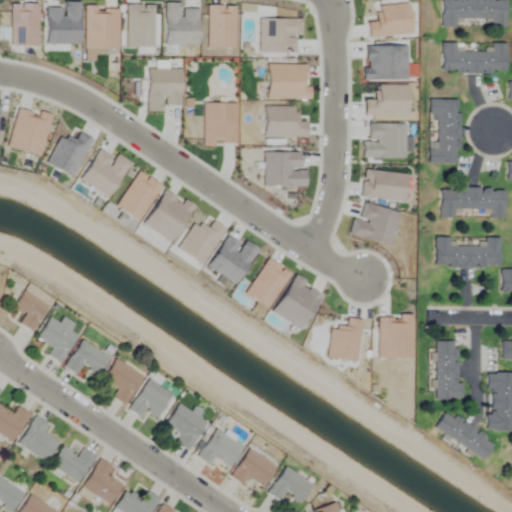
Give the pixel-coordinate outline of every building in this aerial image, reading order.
[(441,2),(453,2),(453,0),(493,0),(493,2),(503,2),(503,20),(442,20),(441,2)] [(504,68),(493,68),(493,71),(452,72),(452,68),(442,68),(442,49),(504,49),(504,68)] [(452,100),(452,111),(456,111),(456,151),(453,151),(453,162),(434,162),(434,100),(452,100)] [(440,191),(451,191),(451,187),(492,187),(492,191),(502,191),(502,210),(440,210),(440,191)] [(496,261),(485,261),(485,265),(444,265),(444,261),(434,261),(434,242),(496,242),(496,261)] [(511,289),(501,289),(501,270),(511,270),(511,289)] [(22,316),(17,324),(29,332),(47,306),(22,290),(10,308),(22,316)] [(71,324),(61,319),(58,324),(46,318),(35,339),(50,347),(45,357),(58,365),(74,335),(67,332),(71,324)] [(451,337),(451,348),(455,348),(455,388),(451,388),(451,399),(433,399),(433,337),(451,337)] [(499,341),(510,341),(510,338),(511,338),(511,360),(499,360),(499,341)] [(81,367),(96,376),(107,359),(79,341),(62,368),(75,376),(81,367)] [(124,406),(140,375),(111,361),(100,381),(115,389),(110,399),(124,406)] [(491,429),(491,418),(488,418),(488,377),(491,377),(491,367),(510,367),(510,429),(491,429)] [(144,410),(154,418),(166,402),(143,385),(125,409),(138,418),(144,410)] [(203,421),(174,405),(163,425),(178,434),(173,444),(187,451),(203,421)] [(0,437),(9,443),(28,415),(15,406),(10,415),(0,408),(0,437)] [(443,410),(452,416),(454,413),(488,434),(486,438),(495,443),(485,459),(433,426),(443,410)] [(14,446),(43,463),(55,443),(38,433),(44,424),(32,416),(14,446)] [(194,457),(206,466),(212,458),(228,468),(241,448),(212,429),(194,457)] [(228,478),(241,486),(246,479),(261,488),(275,464),(247,447),(228,478)] [(75,457),(57,448),(47,467),(77,484),(92,455),(79,449),(75,457)] [(78,488),(106,507),(119,487),(106,478),(111,470),(96,460),(78,488)] [(264,494),(277,503),(283,494),(298,505),(310,487),(283,467),(264,494)] [(110,511),(148,511),(155,498),(143,493),(139,500),(120,491),(110,511)] [(15,511),(51,511),(25,496),(15,511)]
